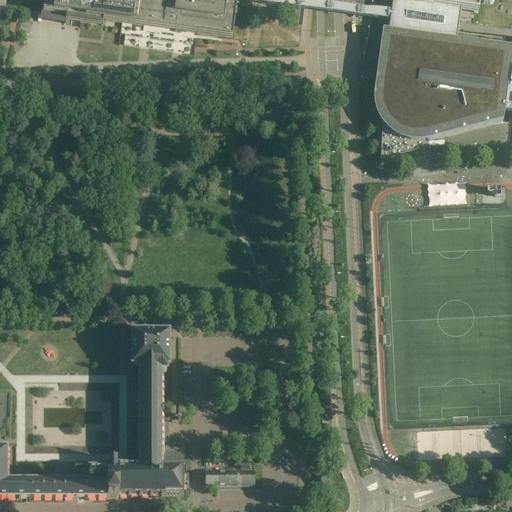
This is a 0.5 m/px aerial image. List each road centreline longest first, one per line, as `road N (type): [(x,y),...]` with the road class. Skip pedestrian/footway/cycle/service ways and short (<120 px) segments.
road 1 (tertiary): [(320,0),(341,422),(364,504)]
road 2 (tertiary): [(387,495),(359,408),(337,0)]
